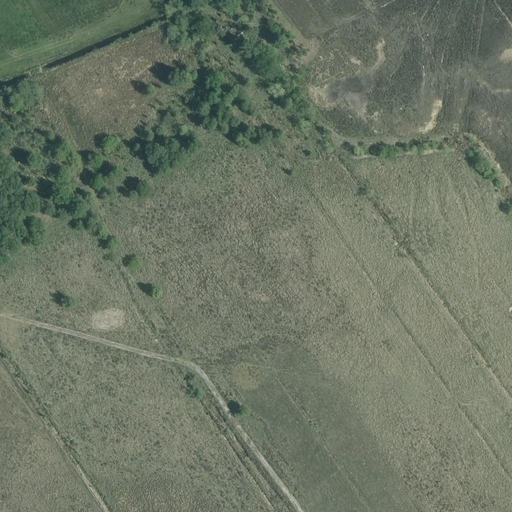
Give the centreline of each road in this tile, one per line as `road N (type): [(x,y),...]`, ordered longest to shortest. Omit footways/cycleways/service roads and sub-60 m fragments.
road 1 (track): [(0,311),(187,363),(287,511)]
road 2 (track): [(36,75),(121,254),(187,363)]
